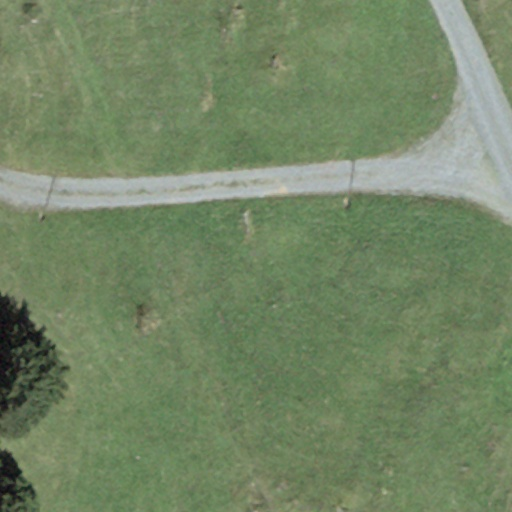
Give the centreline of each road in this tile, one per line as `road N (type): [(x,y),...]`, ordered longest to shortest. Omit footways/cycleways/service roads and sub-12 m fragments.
road 1 (track): [(66,193),(436,166),(511,170)]
road 2 (track): [(442,0),(511,144)]
